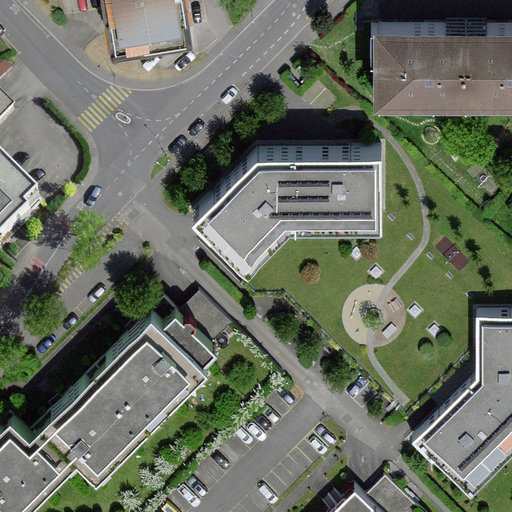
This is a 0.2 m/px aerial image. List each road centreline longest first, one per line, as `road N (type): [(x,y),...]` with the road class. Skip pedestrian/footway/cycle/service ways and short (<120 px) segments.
road 1 (unclassified): [(148,147),(60,247),(0,335)]
road 2 (unclassified): [(289,0),(148,147)]
road 3 (unclassified): [(0,12),(148,147)]
